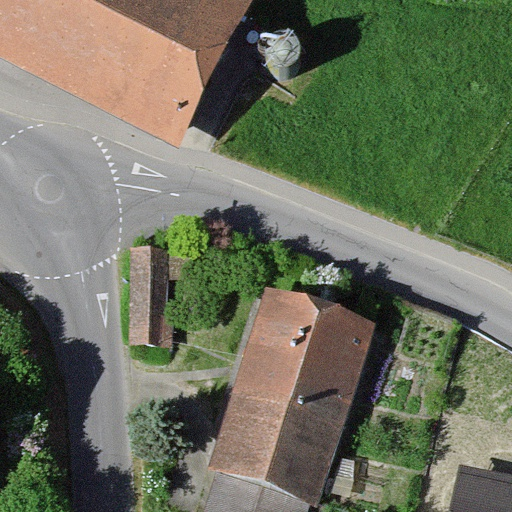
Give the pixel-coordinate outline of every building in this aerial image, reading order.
[(247,0),(6,0),(0,13),(0,36),(182,129),(247,0)] [(292,75),(296,71),(298,66),(299,60),(297,54),(294,49),(290,45),(284,43),(278,43),(272,45),(267,48),(263,54),(262,60),(263,66),(265,72),(270,76),(275,79),(281,79),(287,78),(292,75)] [(176,260),(138,259),(136,348),(174,348),(176,260)] [(313,511),(368,336),(255,301),(198,486),(282,511),(313,511)] [(511,511),(511,493),(462,485),(457,511),(511,511)]
